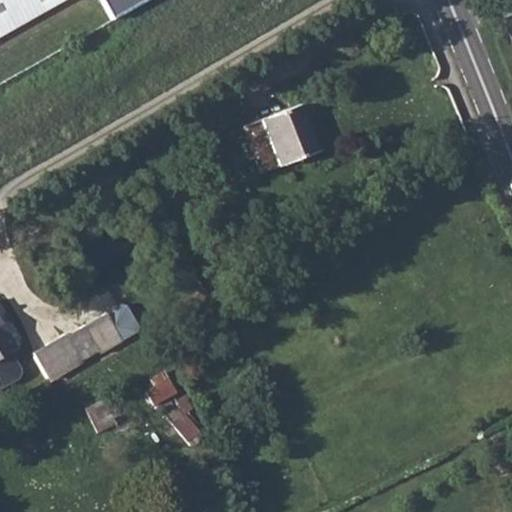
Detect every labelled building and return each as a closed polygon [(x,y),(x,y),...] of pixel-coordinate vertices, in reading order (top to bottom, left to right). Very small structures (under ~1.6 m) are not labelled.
[(0,0),(0,36),(62,0),(0,0)] [(299,105),(241,126),(260,173),(302,157),(317,152),(299,105)] [(66,340),(33,359),(48,385),(81,366),(83,368),(100,358),(101,360),(122,348),(106,320),(85,332),(68,342),(66,340)] [(22,375),(11,357),(16,354),(0,327),(0,396),(19,385),(22,380),(22,375)] [(156,376),(160,382),(167,378),(163,371),(156,376)] [(167,378),(160,382),(144,392),(153,406),(176,393),(167,378)] [(176,403),(178,406),(184,413),(191,408),(183,397),(176,403)] [(102,400),(85,409),(97,433),(114,424),(102,400)] [(184,413),(178,406),(165,417),(186,442),(198,431),(184,413)]
